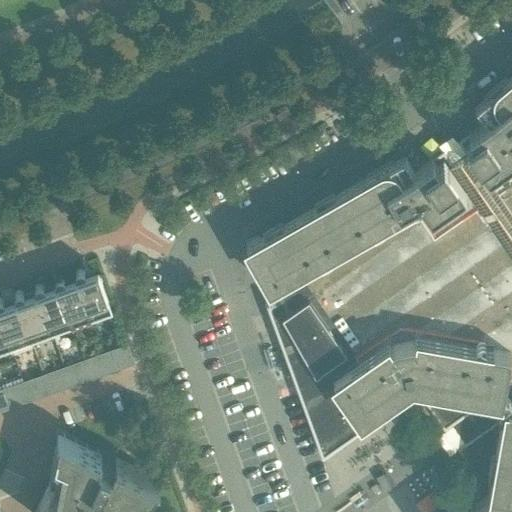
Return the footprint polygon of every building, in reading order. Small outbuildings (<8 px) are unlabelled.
[(511,511),(511,69),(474,102),(487,116),(468,129),(472,135),(466,139),(471,146),(460,154),(450,161),(447,163),(442,156),(436,160),(432,155),(414,167),(408,158),(404,151),(246,241),(271,286),(297,271),(357,356),(333,373),(362,415),(412,381),(489,395),(490,389),(510,375),(511,378),(511,381),(511,382),(510,384),(509,387),(509,389),(510,392),(511,394),(511,409),(507,413),(501,412),(487,489),(454,511),(511,511)] [(112,308),(99,272),(97,267),(84,272),(83,270),(82,268),(80,268),(78,268),(76,269),(75,271),(75,273),(75,274),(75,275),(77,279),(90,315),(112,308)] [(90,315),(77,279),(75,275),(64,279),(63,277),(61,276),(60,275),(58,275),(56,276),(55,278),(54,280),(55,282),(57,287),(57,286),(70,322),(90,315)] [(70,322),(57,286),(57,287),(55,282),(44,286),(42,284),(41,283),(39,283),(37,283),(36,284),(35,285),(34,287),(34,289),(35,290),(36,294),(37,294),(50,330),(70,322)] [(36,294),(35,290),(23,294),(23,293),(22,291),(21,290),(19,290),(17,290),(15,291),(14,293),(14,294),(14,296),(16,301),(29,337),(50,330),(37,294),(36,294)] [(29,337),(16,301),(14,296),(14,297),(3,301),(3,300),(2,299),(0,297),(0,319),(9,344),(29,337)] [(0,347),(9,344),(0,319),(0,347)] [(119,363),(114,350),(104,353),(109,367),(119,363)] [(99,371),(94,357),(84,360),(89,374),(99,371)] [(78,378),(74,364),(64,368),(69,381),(78,378)] [(58,385),(53,371),(43,375),(48,389),(58,385)] [(38,392),(33,379),(23,382),(28,396),(38,392)] [(17,400),(12,386),(3,390),(8,403),(17,400)] [(132,511),(159,477),(57,429),(49,472),(52,474),(34,511),(126,511),(128,509),(132,511)]
